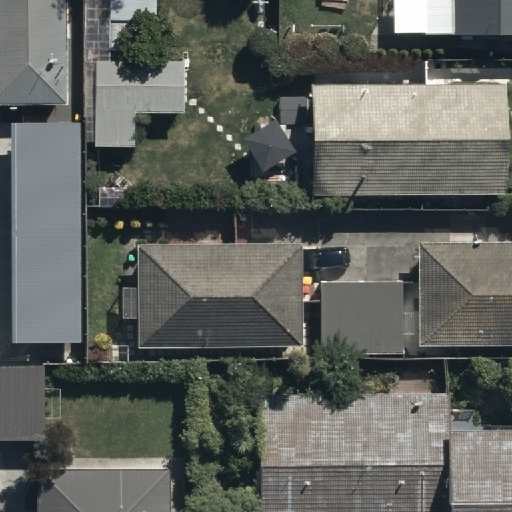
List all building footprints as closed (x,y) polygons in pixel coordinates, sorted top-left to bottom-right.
[(0,0),(0,92),(65,92),(64,0),(0,0)] [(155,13),(154,0),(80,0),(81,14),(107,14),(108,47),(133,46),(132,13),(155,13)] [(511,0),(389,0),(389,26),(511,26),(511,0)] [(93,52),(92,136),(134,136),(134,103),(179,104),(179,53),(93,52)] [(501,73),(309,75),(310,188),(502,186),(501,73)] [(9,114),(9,218),(76,218),(76,114),(9,114)] [(80,225),(9,225),(9,334),(80,334),(80,225)] [(511,231),(417,232),(417,337),(511,336),(511,231)] [(299,233),(135,235),(136,337),(300,335),(299,233)] [(399,273),(321,273),(320,348),(398,348),(399,273)] [(45,367),(0,366),(0,442),(46,442),(45,367)] [(443,386),(258,387),(258,511),(511,511),(511,413),(444,414),(443,386)] [(36,462),(35,511),(166,511),(166,461),(36,462)]
